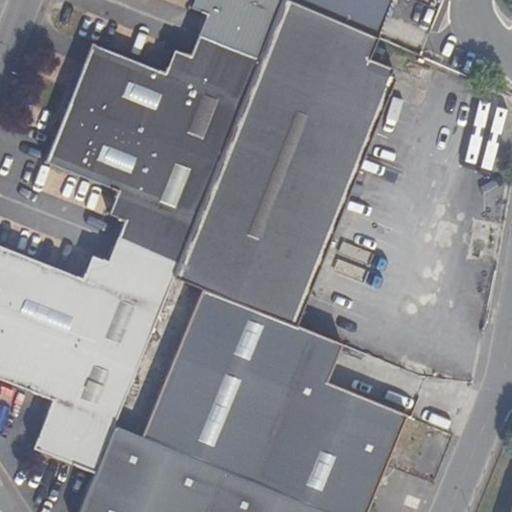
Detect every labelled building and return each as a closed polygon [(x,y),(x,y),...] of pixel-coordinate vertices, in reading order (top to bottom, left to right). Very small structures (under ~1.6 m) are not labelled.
[(116,193),(196,221),(230,137),(283,0),(192,0),(189,9),(204,16),(189,55),(173,49),(163,73),(91,44),(44,163),(116,193)] [(286,0),(283,0),(230,137),(354,186),(396,79),(390,77),(392,69),(368,60),(376,38),(286,0)] [(286,0),(376,38),(391,0),(286,0)] [(196,221),(173,279),(297,329),(354,186),(230,137),(196,221)] [(196,221),(116,193),(106,217),(122,224),(108,261),(91,255),(81,279),(161,310),(173,279),(196,221)] [(161,310),(81,279),(0,246),(0,380),(51,401),(32,449),(96,474),(114,428),(161,310)] [(140,439),(325,511),(367,511),(407,413),(185,325),(140,439)] [(325,511),(140,439),(114,428),(96,474),(80,511),(325,511)]
